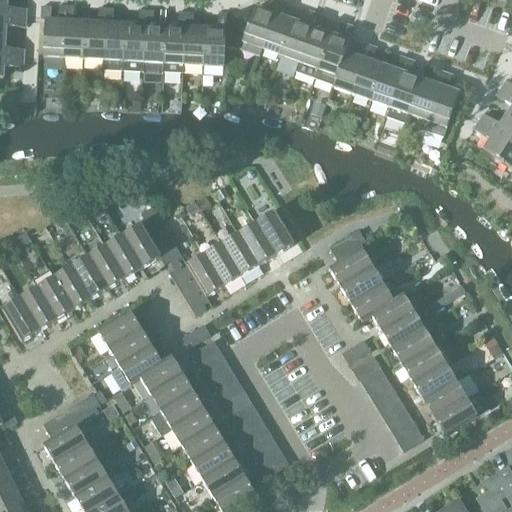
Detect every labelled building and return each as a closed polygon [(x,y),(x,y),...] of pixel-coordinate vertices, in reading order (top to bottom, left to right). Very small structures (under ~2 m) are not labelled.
[(0,0),(0,19),(26,21),(26,12),(7,11),(7,0),(0,0)] [(242,45),(261,52),(279,3),(272,1),(267,14),(255,10),(242,45)] [(261,52),(280,58),(293,23),(282,19),(286,6),(279,3),(261,52)] [(41,8),(41,22),(51,22),(52,9),(41,8)] [(43,60),(63,61),(66,9),(59,9),(58,23),(45,22),(43,60)] [(63,61),(83,62),(85,25),(73,24),(74,10),(66,9),(63,61)] [(83,62),(103,63),(106,11),(99,11),(98,25),(85,25),(83,62)] [(103,73),(123,74),(125,27),(113,26),(114,12),(106,11),(103,63),(103,73)] [(123,74),(143,75),(146,13),(139,13),(138,27),(125,27),(123,74)] [(146,13),(143,75),(163,76),(163,75),(166,29),(153,28),(154,14),(146,13)] [(280,58),(299,65),(316,17),(310,14),(305,28),(293,23),(280,58)] [(178,29),(166,29),(163,75),(183,76),(184,67),(186,16),(178,15),(178,29)] [(194,16),(186,16),(184,67),(204,68),(206,31),(193,30),(194,16)] [(218,32),(206,31),(204,68),(224,69),(227,18),(218,17),(218,32)] [(295,75),(314,82),(330,37),(319,33),(324,19),(316,17),(299,65),(295,75)] [(226,48),(237,48),(238,25),(238,19),(228,18),(226,48)] [(0,19),(0,40),(5,40),(6,29),(25,30),(26,21),(0,19)] [(314,82),(333,89),(337,79),(346,55),(355,30),(347,28),(342,41),(330,37),(314,82)] [(0,40),(0,60),(23,62),(24,52),(5,51),(5,40),(0,40)] [(333,90),(352,97),(369,48),(362,46),(357,59),(346,55),(337,79),(333,89),(333,90)] [(352,97),(371,104),(383,69),(372,64),(377,51),(369,48),(352,97)] [(371,104),(390,110),(407,62),(400,59),(395,73),(383,69),(371,104)] [(23,62),(0,60),(0,80),(3,81),(4,69),(23,70),(23,62)] [(405,126),(409,117),(421,82),(410,78),(414,64),(407,62),(390,110),(386,119),(405,126)] [(409,117),(428,124),(445,75),(437,73),(433,86),(421,82),(409,117)] [(445,75),(428,124),(447,131),(459,96),(447,91),(452,78),(445,75)] [(511,87),(506,83),(501,91),(511,98),(511,87)] [(511,109),(506,119),(511,122),(511,98),(501,91),(496,99),(511,109)] [(484,117),(478,125),(511,147),(511,122),(506,119),(500,127),(484,117)] [(511,147),(478,125),(473,132),(489,143),(483,152),(511,172),(511,147)] [(143,221),(145,224),(156,218),(152,210),(141,217),(143,221)] [(274,216),(257,226),(276,258),(293,248),(274,216)] [(147,227),(149,232),(160,225),(156,218),(145,224),(147,227)] [(138,224),(141,229),(160,260),(166,271),(169,269),(171,268),(167,260),(162,253),(158,246),(154,239),(149,232),(147,227),(145,224),(143,221),(140,222),(138,224)] [(149,232),(154,239),(165,232),(160,225),(149,232)] [(257,226),(239,237),(259,269),(276,258),(257,226)] [(141,229),(123,239),(143,271),(160,260),(141,229)] [(154,239),(158,246),(169,239),(165,232),(154,239)] [(359,233),(351,238),(358,249),(365,244),(359,233)] [(239,237),(222,247),(241,279),(259,269),(239,237)] [(351,238),(344,242),(351,253),(358,249),(351,238)] [(123,239),(106,250),(125,281),(143,271),(123,239)] [(158,246),(162,253),(173,246),(169,239),(158,246)] [(344,242),(337,247),(344,258),(351,253),(344,242)] [(162,253),(167,260),(178,253),(173,246),(162,253)] [(222,247),(205,258),(224,290),(241,279),(222,247)] [(344,258),(337,247),(330,251),(336,262),(344,258)] [(106,250),(89,260),(108,292),(125,281),(106,250)] [(178,253),(167,260),(171,268),(182,261),(178,253)] [(330,273),(340,290),(372,271),(362,254),(330,273)] [(224,290),(205,258),(187,269),(206,300),(224,290)] [(89,260),(71,271),(91,302),(108,292),(89,260)] [(180,269),(182,272),(185,276),(189,284),(193,291),(197,298),(202,305),(206,303),(207,302),(206,300),(187,269),(182,261),(171,268),(173,270),(174,273),(180,269)] [(169,276),(173,283),(185,276),(182,272),(180,269),(174,273),(169,276)] [(71,271),(54,281),(74,313),(91,302),(71,271)] [(340,290),(351,308),(383,288),(372,271),(340,290)] [(32,283),(37,292),(56,323),(74,313),(54,281),(49,273),(32,283)] [(173,283),(178,290),(189,284),(185,276),(173,283)] [(178,290),(182,297),(193,291),(189,284),(178,290)] [(362,326),(372,320),(372,319),(393,306),(383,288),(351,308),(362,326)] [(182,297),(187,305),(197,298),(193,291),(182,297)] [(37,292),(20,302),(39,334),(56,323),(37,292)] [(187,305),(191,312),(202,305),(197,298),(187,305)] [(372,319),(372,320),(382,336),(414,317),(403,300),(393,306),(372,319)] [(39,334),(20,302),(2,313),(22,345),(39,334)] [(202,305),(191,312),(195,319),(206,312),(202,305)] [(98,335),(109,353),(140,334),(130,316),(98,335)] [(382,336),(393,353),(424,334),(414,317),(382,336)] [(204,328),(197,332),(203,343),(210,339),(204,328)] [(197,332),(189,337),(196,348),(203,343),(197,332)] [(109,353),(119,370),(151,351),(140,334),(109,353)] [(393,353),(403,371),(435,351),(424,334),(393,353)] [(196,348),(189,337),(182,341),(189,352),(196,348)] [(363,343),(356,348),(362,359),(370,354),(363,343)] [(213,359),(220,355),(214,344),(206,348),(213,359)] [(206,348),(199,353),(206,364),(213,359),(206,348)] [(356,348),(349,352),(356,363),(362,359),(356,348)] [(130,388),(140,381),(161,368),(161,367),(151,351),(119,370),(130,388)] [(403,371),(413,388),(445,369),(435,351),(403,371)] [(356,363),(349,352),(341,357),(348,368),(356,363)] [(198,368),(200,367),(206,364),(199,353),(192,357),(198,368)] [(200,367),(206,377),(226,365),(220,355),(213,359),(206,364),(200,367)] [(372,375),(380,371),(373,360),(366,364),(372,375)] [(140,381),(150,399),(182,379),(171,361),(161,367),(161,368),(140,381)] [(366,364),(359,368),(366,380),(372,375),(366,364)] [(206,377),(212,388),(233,375),(226,365),(206,377)] [(358,384),(360,383),(366,380),(359,368),(351,373),(358,384)] [(413,388),(424,405),(456,386),(445,369),(413,388)] [(360,383),(366,393),(386,381),(380,371),(372,375),(366,380),(360,383)] [(212,388),(218,398),(239,385),(233,375),(212,388)] [(460,383),(469,398),(479,391),(470,376),(460,383)] [(150,399),(161,416),(193,396),(182,379),(150,399)] [(366,393),(372,404),(392,391),(386,381),(366,393)] [(218,398),(224,408),(245,396),(239,385),(218,398)] [(424,405),(434,422),(466,403),(456,386),(424,405)] [(372,404),(378,414),(399,401),(392,391),(372,404)] [(161,416),(171,433),(203,414),(193,396),(161,416)] [(224,408),(231,418),(251,406),(245,396),(224,408)] [(93,397),(86,401),(92,412),(100,408),(93,397)] [(0,410),(8,407),(4,399),(0,400),(0,410)] [(86,401),(79,406),(85,417),(92,412),(86,401)] [(378,414),(384,424),(405,411),(399,401),(378,414)] [(466,403),(434,422),(445,439),(477,420),(466,403)] [(79,406),(71,410),(78,421),(85,417),(79,406)] [(231,418),(237,428),(257,416),(251,406),(231,418)] [(57,434),(49,439),(51,441),(53,444),(75,430),(103,413),(102,411),(100,408),(92,412),(85,417),(78,421),(71,425),(64,430),(57,434)] [(71,410),(64,415),(71,425),(78,421),(71,410)] [(384,424),(391,434),(411,422),(405,411),(384,424)] [(171,433),(182,450),(213,431),(203,414),(171,433)] [(64,415),(57,419),(64,430),(71,425),(64,415)] [(237,428),(243,439),(264,426),(257,416),(237,428)] [(0,428),(2,428),(3,432),(17,425),(13,417),(0,423),(0,422),(0,428)] [(57,419),(50,423),(57,434),(64,430),(57,419)] [(391,434),(397,444),(417,432),(411,422),(391,434)] [(57,434),(50,423),(43,428),(49,439),(57,434)] [(243,439),(249,449),(270,436),(264,426),(243,439)] [(44,449),(54,466),(86,447),(75,430),(53,444),(44,449)] [(182,450),(192,467),(224,448),(213,431),(182,450)] [(417,432),(397,444),(403,455),(424,442),(417,432)] [(249,449),(255,459),(276,447),(270,436),(249,449)] [(0,455),(11,450),(7,442),(0,445),(0,455)] [(54,466),(65,484),(97,464),(86,447),(54,466)] [(268,465),(275,461),(282,457),(276,447),(255,459),(262,469),(268,465)] [(192,467),(203,484),(234,465),(224,448),(192,467)] [(282,457),(275,461),(281,472),(289,468),(282,457)] [(0,473),(6,471),(7,474),(20,468),(16,460),(3,466),(0,459),(0,473)] [(275,461),(268,465),(274,476),(281,472),(275,461)] [(65,484),(75,501),(107,482),(97,464),(65,484)] [(203,484),(213,501),(245,482),(234,465),(203,484)] [(268,465),(262,469),(260,470),(267,481),(274,476),(268,465)] [(476,500),(482,511),(511,511),(511,475),(508,469),(487,482),(492,490),(476,500)] [(0,473),(0,495),(14,489),(16,492),(29,486),(25,478),(12,484),(7,474),(6,471),(0,473)] [(292,473),(285,477),(291,488),(299,484),(292,473)] [(291,488),(285,477),(277,482),(284,493),(291,488)] [(75,501),(82,511),(96,511),(118,499),(107,482),(75,501)] [(245,482),(213,501),(219,511),(234,511),(255,499),(245,482)] [(0,495),(0,511),(11,511),(23,507),(25,510),(37,504),(33,496),(21,502),(16,492),(14,489),(0,495)] [(96,511),(125,511),(118,499),(96,511)] [(463,511),(459,503),(444,511),(463,511)]
